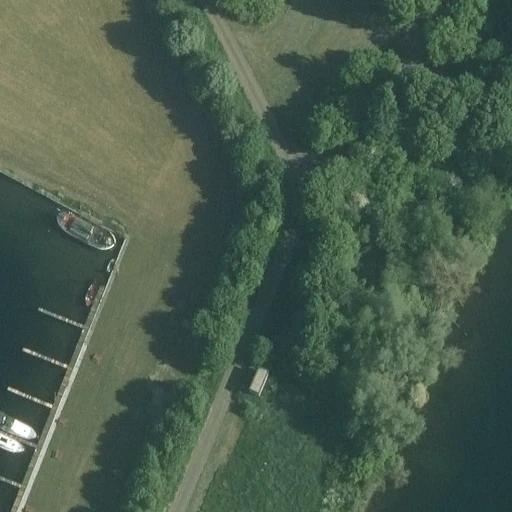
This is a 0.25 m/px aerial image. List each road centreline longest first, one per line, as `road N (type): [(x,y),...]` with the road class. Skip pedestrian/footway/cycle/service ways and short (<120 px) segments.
road 1 (track): [(177,511),(301,214),(297,175),(207,0)]
road 2 (track): [(302,190),(361,137),(454,0)]
